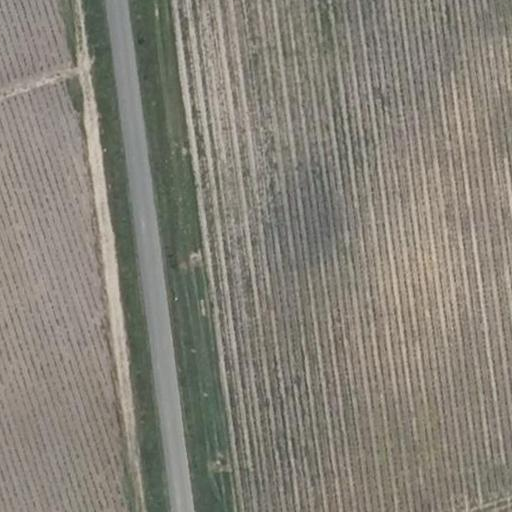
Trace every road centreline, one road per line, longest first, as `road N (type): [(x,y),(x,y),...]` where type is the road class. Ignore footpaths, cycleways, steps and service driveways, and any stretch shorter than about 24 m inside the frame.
road 1 (track): [(73,0),(142,511)]
road 2 (unclassified): [(187,511),(122,0)]
